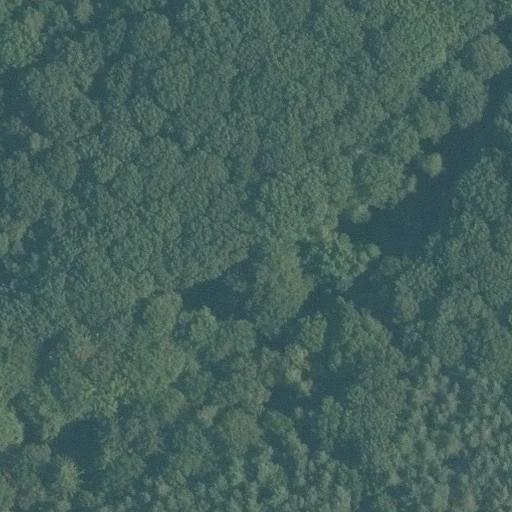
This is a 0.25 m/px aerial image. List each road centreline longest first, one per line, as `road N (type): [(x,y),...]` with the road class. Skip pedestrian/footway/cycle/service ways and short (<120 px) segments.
road 1 (track): [(379,109),(267,269),(0,387)]
road 2 (track): [(379,109),(0,67)]
road 3 (track): [(511,122),(344,335),(342,368)]
road 4 (track): [(342,368),(365,511)]
road 5 (track): [(464,0),(379,109)]
